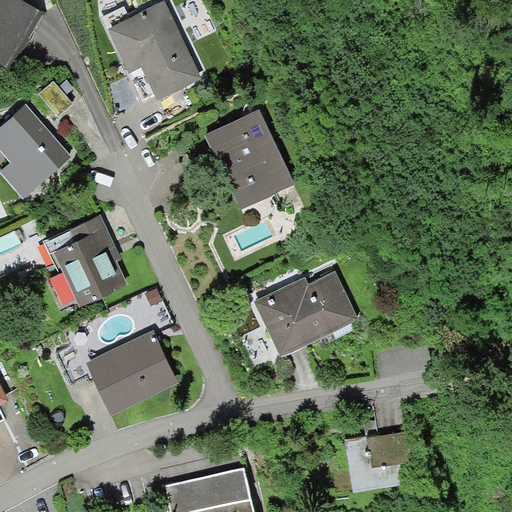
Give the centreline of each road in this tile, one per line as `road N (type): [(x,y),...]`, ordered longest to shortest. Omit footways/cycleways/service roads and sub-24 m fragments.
road 1 (residential): [(232,412),(121,175)]
road 2 (residential): [(0,499),(96,451),(232,412)]
road 3 (residential): [(232,412),(445,369)]
